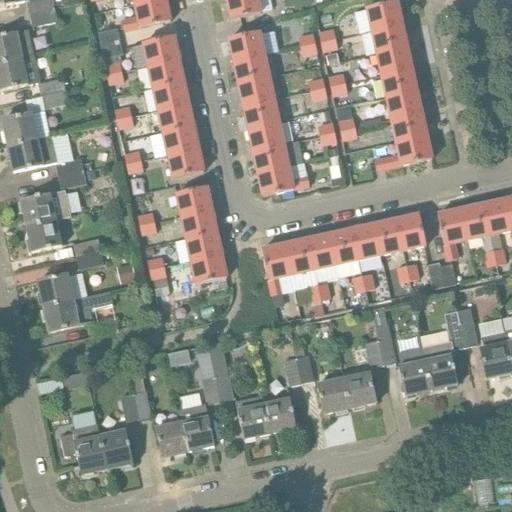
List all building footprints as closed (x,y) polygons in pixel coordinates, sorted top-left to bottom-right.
[(25,0),(0,0),(0,9),(27,3),(25,0)] [(29,18),(54,12),(51,0),(49,0),(27,5),(29,18)] [(132,0),(134,8),(165,2),(164,0),(132,0)] [(258,0),(225,0),(230,22),(261,15),(258,0)] [(165,2),(134,8),(137,21),(121,24),(124,34),(170,24),(165,2)] [(370,34),(402,28),(397,5),(365,12),(370,34)] [(54,12),(29,18),(32,30),(57,25),(54,12)] [(375,57),(407,50),(402,28),(370,34),(375,57)] [(100,48),(119,44),(116,31),(97,36),(100,48)] [(320,46),(335,43),(333,33),(318,36),(320,46)] [(0,66),(22,62),(16,35),(0,39),(0,66)] [(265,59),(271,58),(271,57),(264,58),(259,36),(228,43),(233,66),(265,59)] [(314,48),(313,45),(312,38),(297,41),(299,51),(314,48)] [(147,69),(179,62),(174,40),(142,47),(147,69)] [(323,56),(338,52),(335,43),(320,46),(323,56)] [(100,48),(103,62),(117,58),(122,57),(119,44),(100,48)] [(300,57),(316,53),(315,45),(313,45),(314,48),(299,51),(300,57)] [(380,79),(412,72),(407,50),(375,57),(380,79)] [(34,59),(22,62),(0,66),(0,93),(40,85),(34,59)] [(238,87),(270,80),(265,59),(233,66),(238,87)] [(152,91),(183,85),(179,62),(147,69),(152,91)] [(121,75),(119,66),(105,69),(107,79),(121,75)] [(385,102),(417,95),(412,72),(380,79),(385,102)] [(109,88),(123,85),(121,75),(107,79),(109,88)] [(330,91),(345,87),(343,77),(328,81),(330,91)] [(243,109),(274,102),(270,80),(238,87),(243,109)] [(41,100),(66,94),(63,82),(38,87),(41,100)] [(310,95),(325,92),(322,82),(307,85),(310,95)] [(157,114),(189,108),(183,85),(152,91),(157,114)] [(332,100),(347,97),(345,87),(330,91),(332,100)] [(312,105),(327,101),(325,92),(310,95),(312,105)] [(43,113),(68,107),(66,94),(41,100),(43,113)] [(390,124),(421,117),(417,95),(385,102),(390,124)] [(248,132),(279,125),(274,102),(243,109),(248,132)] [(162,136),(193,130),(189,108),(157,114),(162,136)] [(117,123),(131,120),(129,110),(114,113),(117,123)] [(8,149),(37,142),(31,116),(2,123),(8,149)] [(395,147),(426,140),(421,117),(390,124),(395,147)] [(119,133),(133,129),(131,120),(117,123),(119,133)] [(340,135),(355,132),(353,122),(338,125),(340,135)] [(252,155),(284,148),(279,125),(248,132),(252,155)] [(319,139),(334,136),(332,126),(317,130),(319,139)] [(167,159),(198,152),(193,130),(162,136),(167,159)] [(342,145),(357,141),(355,132),(340,135),(342,145)] [(322,149),(336,146),(334,136),(319,139),(322,149)] [(37,142),(8,149),(13,175),(43,169),(55,166),(49,139),(37,142)] [(382,162),(385,172),(431,162),(426,140),(395,147),(398,158),(382,162)] [(257,177),(289,169),(284,148),(252,155),(257,177)] [(198,152),(167,159),(172,181),(203,174),(198,152)] [(126,167),(140,164),(138,155),(124,158),(126,167)] [(58,180),(83,175),(81,163),(81,162),(56,168),(58,180)] [(377,174),(385,172),(382,162),(374,163),(377,174)] [(128,177),(143,174),(140,164),(126,167),(128,177)] [(289,169),(257,177),(262,200),(309,190),(307,179),(292,182),(289,169)] [(61,193),(86,188),(85,184),(83,175),(58,180),(61,193)] [(180,220),(211,213),(207,190),(175,197),(180,220)] [(25,230),(56,223),(72,219),(66,193),(20,203),(25,230)] [(482,207),(489,238),(511,234),(504,203),(482,207)] [(466,243),(480,240),(489,238),(482,207),(460,212),(466,243)] [(454,246),(466,243),(460,212),(437,217),(447,264),(458,262),(454,246)] [(185,242),(216,235),(211,213),(180,220),(185,242)] [(140,229),(154,226),(152,216),(138,219),(140,229)] [(396,223),(403,254),(425,249),(418,218),(396,223)] [(56,223),(25,230),(31,256),(62,249),(56,223)] [(380,259),(403,254),(396,223),(374,227),(380,259)] [(142,239),(156,236),(154,226),(140,229),(142,239)] [(358,263),(380,259),(374,227),(351,232),(358,263)] [(336,268),(358,263),(351,232),(329,237),(336,268)] [(190,265),(221,258),(216,235),(185,242),(190,265)] [(313,273),(336,268),(329,237),(306,242),(313,273)] [(76,261),(101,255),(98,242),(73,248),(76,261)] [(291,278),(313,273),(306,242),(284,247),(291,278)] [(279,281),(291,278),(284,247),(261,252),(272,299),(282,296),(279,281)] [(492,254),(495,269),(506,266),(503,252),(502,252),(492,254)] [(495,269),(492,254),(483,256),(486,271),(495,269)] [(79,273),(103,268),(101,255),(76,261),(79,273)] [(221,258),(190,265),(195,287),(226,281),(221,258)] [(149,274),(164,270),(162,261),(147,264),(149,274)] [(444,290),(440,269),(439,266),(427,268),(432,292),(444,290)] [(409,284),(419,282),(416,267),(406,270),(409,284)] [(444,290),(456,287),(452,267),(440,269),(444,290)] [(151,283),(166,280),(164,270),(149,274),(151,283)] [(399,286),(409,284),(406,270),(396,272),(399,286)] [(43,310),(73,303),(67,277),(38,284),(43,310)] [(364,294),(374,292),(371,277),(360,280),(364,294)] [(355,296),(364,294),(360,280),(352,282),(355,296)] [(327,287),(317,289),(320,303),(330,301),(327,287)] [(311,306),(320,303),(317,289),(307,291),(311,306)] [(73,303),(43,310),(49,336),(91,327),(88,314),(95,312),(113,309),(109,295),(73,303)] [(465,351),(476,348),(471,324),(468,312),(457,315),(465,351)] [(422,351),(431,393),(457,388),(450,357),(453,357),(452,353),(465,351),(457,315),(443,317),(449,345),(422,351)] [(115,321),(91,327),(93,339),(118,334),(115,321)] [(383,368),(395,366),(387,328),(375,331),(377,344),(383,368)] [(511,333),(503,335),(511,374),(511,333)] [(486,382),(511,375),(511,374),(503,335),(481,340),(484,351),(480,352),(486,382)] [(370,371),(383,368),(377,344),(365,346),(370,371)] [(220,405),(232,402),(220,346),(207,349),(220,405)] [(208,407),(220,405),(207,349),(196,351),(208,407)] [(405,399),(431,393),(422,351),(398,356),(400,368),(398,369),(405,399)] [(301,387),(314,384),(308,359),(305,360),(303,352),(294,354),(296,362),(301,387)] [(289,390),(301,387),(296,362),(283,365),(289,390)] [(138,423),(151,420),(146,394),(145,395),(140,371),(128,374),(133,397),(138,423)] [(63,394),(88,388),(85,376),(61,381),(63,394)] [(343,382),(349,412),(375,406),(369,377),(343,382)] [(323,417),(349,412),(343,382),(317,388),(323,417)] [(511,385),(494,388),(496,400),(511,397),(511,385)] [(126,425),(138,423),(133,397),(122,400),(120,400),(126,425)] [(243,442),(269,436),(261,399),(235,405),(243,442)] [(261,399),(269,436),(295,431),(289,401),(263,406),(262,399),(261,399)] [(182,426),(188,455),(214,450),(205,411),(203,411),(201,403),(195,404),(196,409),(179,413),(182,426)] [(161,461),(188,455),(182,426),(155,432),(161,461)] [(106,474),(98,440),(96,427),(70,433),(70,437),(60,439),(65,459),(75,457),(80,480),(106,474)] [(98,440),(106,474),(132,468),(125,434),(98,440)]
